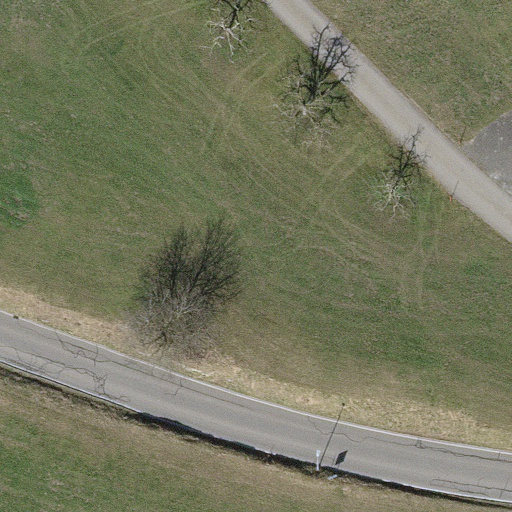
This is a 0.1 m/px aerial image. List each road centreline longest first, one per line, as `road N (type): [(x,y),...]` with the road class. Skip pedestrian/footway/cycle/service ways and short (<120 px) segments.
road 1 (residential): [(0,332),(260,425),(511,476)]
road 2 (residential): [(511,218),(443,166),(281,0)]
